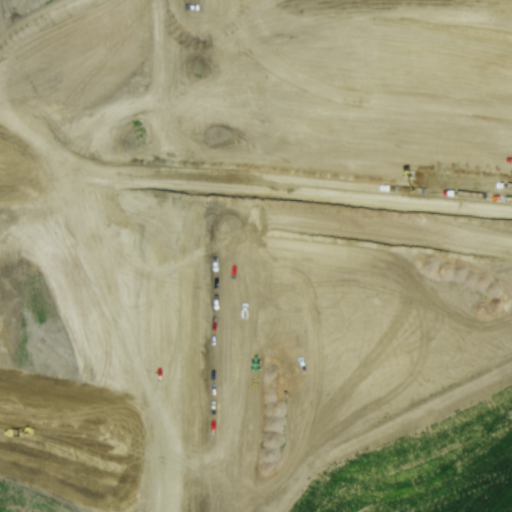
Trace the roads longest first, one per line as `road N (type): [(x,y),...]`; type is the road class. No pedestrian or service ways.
road 1 (secondary): [(189,266),(176,318),(123,415),(134,457),(169,478),(214,468),(236,437),(234,405),(208,350),(189,266)]
road 2 (secondary): [(199,78),(192,205)]
